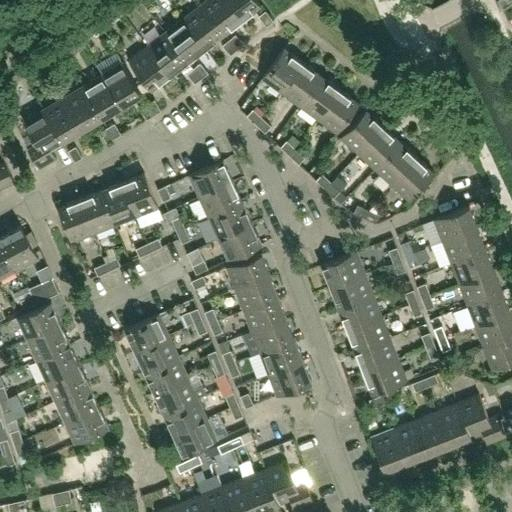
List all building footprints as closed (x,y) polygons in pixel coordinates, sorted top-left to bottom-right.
[(242,19),(227,0),(205,0),(201,3),(224,33),(242,19)] [(261,4),(257,0),(227,0),(242,19),(261,4)] [(224,33),(201,3),(183,17),(206,46),(224,33)] [(273,20),(265,10),(259,15),(267,25),(273,20)] [(206,46),(183,17),(165,31),(188,60),(206,46)] [(188,60),(165,31),(147,45),(170,74),(188,60)] [(236,34),(229,39),(237,49),(244,44),(236,34)] [(78,36),(65,44),(71,53),(84,45),(78,36)] [(231,54),(237,49),(229,39),(223,44),(231,54)] [(170,74),(147,45),(128,59),(151,89),(170,74)] [(281,91),(303,61),(284,47),(262,77),(281,91)] [(300,105),(322,74),(303,61),(281,91),(300,105)] [(142,94),(123,62),(103,74),(122,106),(142,94)] [(200,62),(194,68),(202,78),(208,72),(200,62)] [(195,83),(202,78),(194,68),(187,73),(195,83)] [(122,106),(103,74),(83,85),(102,117),(122,106)] [(318,118),(340,88),(322,74),(300,105),(318,118)] [(102,117),(83,85),(63,97),(82,129),(102,117)] [(337,132),(359,102),(340,88),(318,118),(337,132)] [(82,129),(63,97),(44,108),(62,140),(82,129)] [(155,99),(147,103),(154,114),(161,110),(155,99)] [(147,119),(154,114),(147,103),(140,108),(147,119)] [(62,140),(44,108),(23,120),(36,142),(28,147),(39,167),(57,157),(51,147),(62,140)] [(247,115),(256,123),(262,117),(253,108),(247,115)] [(358,152),(384,125),(367,109),(341,136),(358,152)] [(271,125),(262,117),(256,123),(265,132),(271,125)] [(115,123),(107,127),(114,138),(121,134),(115,123)] [(375,168),(400,140),(384,125),(358,152),(375,168)] [(107,142),(114,138),(107,127),(100,131),(107,142)] [(289,154),(295,147),(287,140),(281,146),(289,154)] [(392,183),(417,156),(400,140),(375,168),(392,183)] [(82,157),(76,146),(68,150),(75,161),(82,157)] [(305,157),(295,147),(289,154),(299,163),(305,157)] [(409,199),(434,172),(417,156),(392,183),(409,199)] [(233,180),(223,158),(189,174),(199,195),(233,180)] [(0,187),(14,181),(5,160),(0,162),(0,187)] [(158,207),(152,191),(145,172),(123,181),(136,216),(158,207)] [(316,179),(325,188),(331,181),(322,173),(316,179)] [(242,201),(233,180),(199,195),(208,216),(242,201)] [(136,216),(123,181),(101,189),(115,224),(136,216)] [(340,190),(331,181),(325,188),(334,196),(340,190)] [(171,196),(166,185),(157,188),(163,200),(171,196)] [(115,224),(101,189),(80,197),(94,232),(115,224)] [(94,232),(80,197),(58,206),(72,241),(94,232)] [(252,221),(242,201),(208,216),(218,237),(252,221)] [(354,212),(365,217),(369,209),(358,204),(354,212)] [(477,226),(469,204),(434,218),(443,240),(477,226)] [(380,214),(369,209),(365,217),(376,222),(380,214)] [(172,219),(177,231),(185,227),(180,216),(172,219)] [(262,243),(252,221),(218,237),(228,258),(262,243)] [(39,257),(21,224),(0,235),(18,268),(39,257)] [(486,248),(477,226),(443,240),(451,261),(486,248)] [(190,238),(185,227),(177,231),(182,242),(190,238)] [(0,278),(18,268),(0,235),(0,278)] [(158,238),(147,243),(151,251),(162,246),(158,238)] [(401,243),(405,254),(413,251),(409,240),(401,243)] [(139,256),(151,251),(147,243),(136,248),(139,256)] [(363,248),(365,262),(384,259),(382,245),(363,248)] [(388,250),(393,261),(401,258),(397,246),(388,250)] [(494,269),(486,248),(451,261),(459,282),(494,269)] [(365,272),(357,250),(322,263),(330,285),(365,272)] [(418,263),(413,251),(405,254),(410,266),(418,263)] [(270,274),(261,252),(227,266),(235,288),(270,274)] [(117,257),(105,262),(109,270),(120,265),(117,257)] [(406,270),(401,258),(393,261),(397,273),(406,270)] [(208,268),(204,259),(192,265),(196,273),(208,268)] [(98,275),(109,270),(105,262),(94,267),(98,275)] [(502,290),(494,269),(459,282),(467,304),(502,290)] [(373,293),(365,272),(330,285),(339,307),(373,293)] [(278,295),(270,274),(235,288),(243,309),(278,295)] [(207,283),(203,275),(191,280),(195,288),(207,283)] [(28,287),(31,294),(35,302),(59,292),(52,277),(28,287)] [(417,285),(422,297),(430,294),(425,282),(417,285)] [(204,284),(196,287),(200,296),(208,293),(204,284)] [(405,292),(409,304),(418,300),(413,289),(405,292)] [(511,311),(502,290),(467,304),(476,325),(511,311)] [(382,314),(373,293),(339,307),(347,328),(382,314)] [(24,308),(35,302),(31,294),(20,300),(24,308)] [(434,305),(430,294),(422,297),(426,309),(434,305)] [(252,330),(287,316),(278,295),(243,309),(252,330)] [(422,312),(418,300),(409,304),(414,315),(422,312)] [(61,322),(51,301),(17,316),(27,338),(61,322)] [(189,311),(194,322),(202,318),(198,307),(189,311)] [(204,311),(209,322),(217,319),(213,308),(204,311)] [(511,335),(511,315),(511,311),(476,325),(484,346),(511,335)] [(169,334),(159,313),(125,328),(135,350),(169,334)] [(390,336),(382,314),(347,328),(355,349),(390,336)] [(260,351),(295,338),(287,316),(252,330),(260,351)] [(207,330),(202,318),(194,322),(199,333),(207,330)] [(222,330),(217,319),(209,322),(214,334),(222,330)] [(70,343),(61,322),(27,338),(36,358),(70,343)] [(1,325),(3,336),(20,334),(18,323),(1,325)] [(434,328),(438,339),(446,336),(442,325),(434,328)] [(421,335),(426,346),(434,343),(430,331),(421,335)] [(178,355),(169,334),(135,350),(144,370),(178,355)] [(511,335),(484,346),(493,368),(511,360),(511,335)] [(398,357),(390,336),(355,349),(363,370),(398,357)] [(451,348),(446,336),(438,339),(443,351),(451,348)] [(303,359),(295,338),(260,351),(268,373),(303,359)] [(80,364),(70,343),(36,358),(46,379),(80,364)] [(439,354),(434,343),(426,346),(430,358),(439,354)] [(207,353),(212,364),(220,361),(216,349),(207,353)] [(222,353),(227,364),(235,361),(230,349),(222,353)] [(188,376),(178,355),(144,370),(154,391),(188,376)] [(407,379),(398,357),(363,370),(372,392),(407,379)] [(303,359),(268,373),(277,395),(312,381),(303,359)] [(217,376),(225,372),(220,361),(212,364),(217,376)] [(240,372),(235,361),(227,364),(232,376),(240,372)] [(89,384),(80,364),(46,379),(55,400),(89,384)] [(435,373),(423,378),(427,386),(438,381),(435,373)] [(164,412),(197,396),(206,392),(202,384),(194,388),(188,376),(154,391),(164,412)] [(415,390),(427,386),(423,378),(412,382),(415,390)] [(99,405),(89,384),(55,400),(65,421),(99,405)] [(393,390),(381,394),(384,402),(396,398),(393,390)] [(233,392),(225,395),(230,406),(238,403),(233,392)] [(253,404),(248,392),(240,395),(245,407),(253,404)] [(489,417),(479,393),(457,401),(471,436),(483,432),(487,442),(506,435),(498,414),(489,417)] [(373,407),(384,402),(381,394),(369,399),(373,407)] [(12,408),(8,396),(0,399),(0,401),(3,411),(12,408)] [(207,417),(197,396),(164,412),(173,433),(207,417)] [(471,436),(457,401),(436,410),(449,445),(471,436)] [(241,409),(238,403),(230,406),(235,418),(243,414),(241,409)] [(109,426),(99,405),(65,421),(75,442),(109,426)] [(449,445),(436,410),(415,418),(428,453),(449,445)] [(217,438),(207,417),(173,433),(183,454),(217,438)] [(428,453),(415,418),(393,426),(407,461),(428,453)] [(407,461),(393,426),(371,435),(385,470),(407,461)] [(10,431),(14,443),(23,440),(19,428),(10,431)] [(240,434),(229,440),(233,448),(244,443),(240,434)] [(0,440),(0,445),(2,452),(11,449),(7,438),(0,440)] [(27,452),(23,440),(14,443),(18,455),(27,452)] [(221,453),(233,448),(229,440),(218,445),(221,453)] [(15,462),(11,449),(2,452),(7,465),(15,462)] [(199,454),(187,459),(191,467),(202,462),(199,454)] [(180,472),(191,467),(187,459),(176,464),(180,472)] [(296,484),(287,459),(265,468),(278,503),(291,498),(295,509),(314,501),(305,480),(296,484)] [(278,503),(265,468),(244,476),(257,511),(278,503)] [(232,511),(222,484),(221,485),(217,474),(197,482),(201,493),(208,511),(232,511)] [(254,511),(257,511),(244,476),(222,484),(232,511),(254,511)] [(69,489),(60,490),(63,503),(72,501),(69,489)] [(55,505),(63,503),(60,490),(52,492),(55,505)] [(208,511),(201,493),(180,501),(183,511),(208,511)] [(24,499),(16,501),(18,511),(23,511),(27,511),(24,499)] [(10,511),(18,511),(16,501),(8,502),(10,511)] [(183,511),(180,501),(158,510),(158,511),(183,511)]
